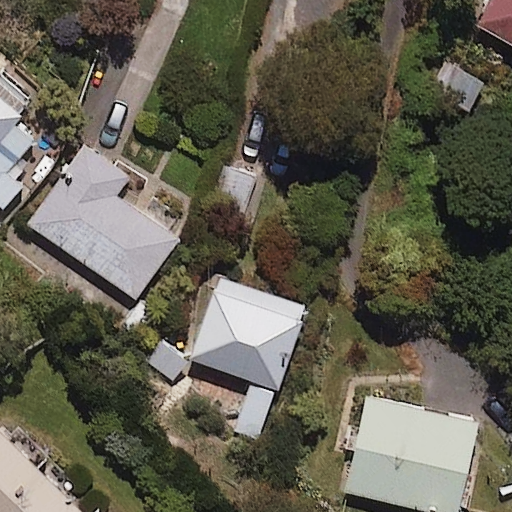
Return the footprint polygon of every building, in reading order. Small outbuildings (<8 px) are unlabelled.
[(511,0),(485,0),(474,23),(511,42),(511,0)] [(483,76),(443,58),(429,89),(469,107),(483,76)] [(0,210),(1,211),(26,181),(15,172),(23,163),(16,157),(31,139),(9,120),(28,98),(0,74),(0,210)] [(129,170),(83,138),(26,222),(136,297),(177,236),(113,193),(129,170)] [(260,177),(227,166),(216,199),(249,210),(260,177)] [(304,306),(216,275),(187,357),(250,379),(232,429),(257,437),(304,306)] [(455,511),(475,419),(361,395),(341,490),(446,511),(455,511)] [(83,511),(0,430),(0,511),(83,511)]
